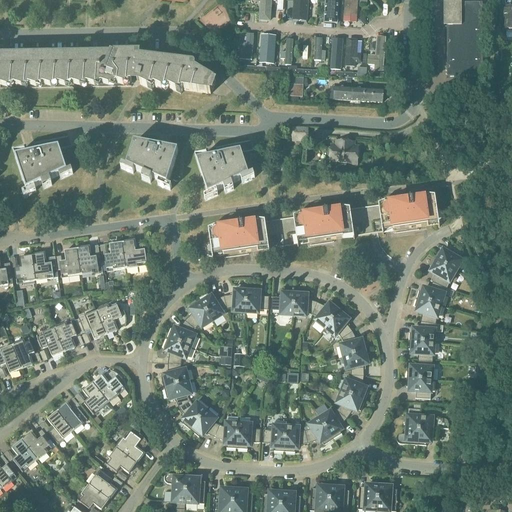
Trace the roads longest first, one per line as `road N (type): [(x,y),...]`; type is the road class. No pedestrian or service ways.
road 1 (residential): [(0,35),(177,32),(271,121)]
road 2 (residential): [(271,121),(258,131),(0,127)]
road 3 (residential): [(190,281),(173,217),(4,236)]
road 4 (residential): [(190,281),(231,270),(303,272),(358,299),(383,340)]
road 5 (residential): [(167,444),(218,473),(274,477),(331,462),(364,442)]
road 6 (residential): [(241,27),(363,33),(376,24),(408,24)]
road 7 (residential): [(511,473),(423,468),(387,460),(364,442)]
road 8 (residential): [(415,105),(387,124),(271,121)]
road 9 (residential): [(449,229),(412,261),(383,340)]
